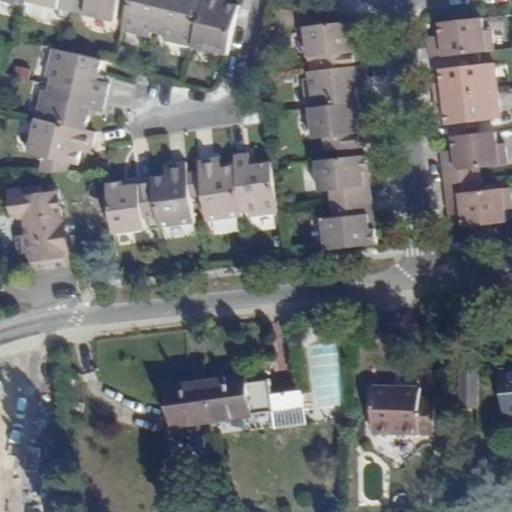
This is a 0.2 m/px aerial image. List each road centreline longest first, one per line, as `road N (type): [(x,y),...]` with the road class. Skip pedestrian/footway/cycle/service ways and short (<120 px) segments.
road 1 (residential): [(0,336),(89,317),(425,292)]
road 2 (residential): [(389,0),(425,292)]
road 3 (residential): [(132,115),(232,99),(252,0)]
